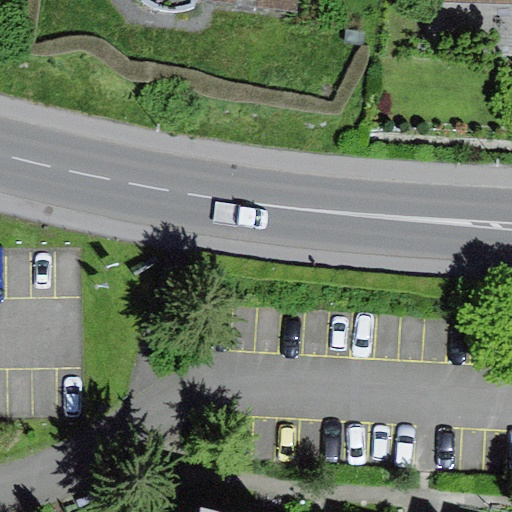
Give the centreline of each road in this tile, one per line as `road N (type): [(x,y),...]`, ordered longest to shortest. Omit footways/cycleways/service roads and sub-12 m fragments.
road 1 (residential): [(0,486),(154,402),(221,380),(511,397)]
road 2 (primary): [(511,225),(192,201),(0,153)]
